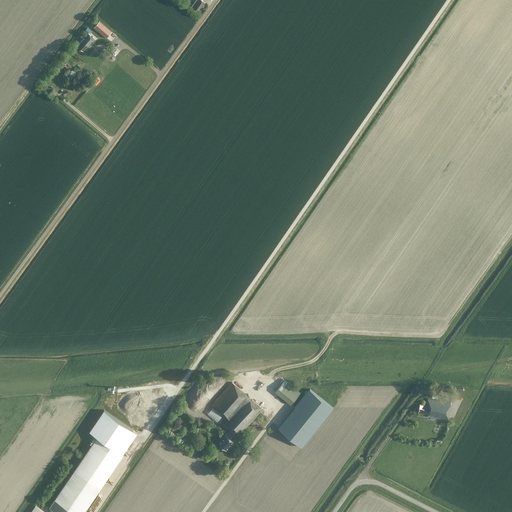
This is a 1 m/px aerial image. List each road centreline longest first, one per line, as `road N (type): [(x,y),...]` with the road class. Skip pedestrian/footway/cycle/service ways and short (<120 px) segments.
road 1 (unclassified): [(0,295),(215,0)]
road 2 (unknown): [(238,381),(272,417),(204,511)]
road 3 (unclassified): [(434,511),(368,482),(352,487),(334,511)]
